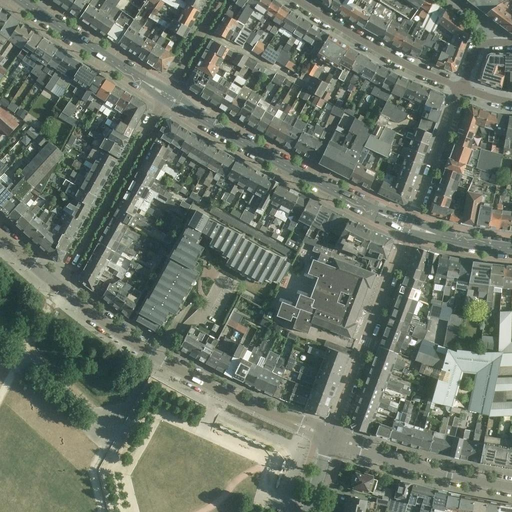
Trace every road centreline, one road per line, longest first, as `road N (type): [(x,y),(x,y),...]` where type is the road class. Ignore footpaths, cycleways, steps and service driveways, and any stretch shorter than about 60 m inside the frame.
road 1 (tertiary): [(328,438),(184,377),(59,289)]
road 2 (secondary): [(375,211),(166,95)]
road 3 (residential): [(166,95),(59,289)]
road 4 (residential): [(328,438),(406,231)]
road 5 (tertiary): [(511,488),(447,478),(328,438)]
road 6 (residential): [(296,0),(459,89)]
road 7 (secondary): [(166,95),(17,0)]
road 8 (residential): [(411,219),(459,89)]
